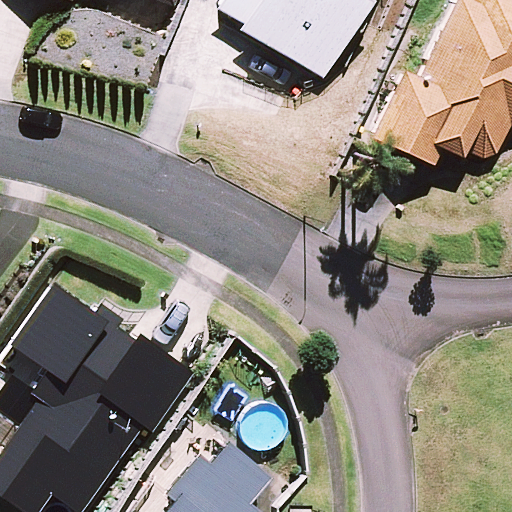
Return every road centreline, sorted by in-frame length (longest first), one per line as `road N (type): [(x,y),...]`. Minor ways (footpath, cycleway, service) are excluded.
road 1 (residential): [(0,139),(138,179),(245,229),(337,290)]
road 2 (residential): [(337,290),(429,308),(511,299)]
road 3 (residential): [(385,511),(368,379)]
